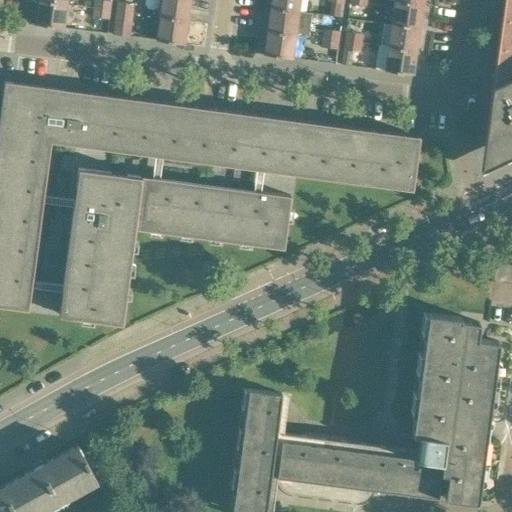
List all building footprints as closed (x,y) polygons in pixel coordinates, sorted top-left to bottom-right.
[(112,0),(111,0),(108,0),(94,0),(94,8),(110,10),(112,0)] [(187,21),(190,0),(161,0),(159,17),(187,21)] [(298,12),(299,0),(271,0),(270,9),(298,12)] [(511,0),(503,0),(496,49),(493,72),(492,79),(484,138),(480,170),(511,154),(511,0)] [(64,28),(67,5),(39,1),(36,24),(64,28)] [(134,3),(118,1),(116,11),(132,14),(134,3)] [(419,28),(422,5),(394,1),(391,25),(419,28)] [(109,18),(110,10),(94,8),(93,16),(109,18)] [(270,9),(267,31),(295,35),(307,37),(310,14),(298,12),(270,9)] [(129,35),(132,14),(116,11),(113,33),(129,35)] [(184,44),(187,21),(159,17),(156,40),(184,44)] [(415,51),(419,28),(391,25),(387,47),(415,51)] [(339,40),(340,31),(323,28),(322,38),(339,40)] [(292,58),(295,35),(267,31),(264,54),(292,58)] [(362,33),(347,31),(346,31),(345,41),(361,43),(362,33)] [(338,48),(339,40),(322,38),(321,46),(338,48)] [(360,50),(361,43),(345,41),(344,49),(360,50)] [(412,74),(415,51),(387,47),(384,70),(412,74)] [(412,189),(419,136),(4,80),(0,108),(0,305),(28,309),(31,285),(25,285),(26,278),(29,278),(31,262),(28,262),(30,248),(33,248),(35,232),(32,232),(34,218),(37,218),(39,203),(36,203),(38,188),(41,189),(43,173),(40,173),(45,134),(264,163),(263,169),(412,189)] [(283,247),(290,194),(260,190),(259,196),(82,174),(68,290),(61,289),(58,313),(121,321),(134,227),(283,247)] [(477,502),(490,404),(498,341),(477,338),(479,321),(460,319),(461,317),(428,313),(412,434),(417,435),(415,449),(282,431),(287,394),(281,393),(270,476),(270,480),(265,511),(271,511),(276,475),(437,496),(438,491),(445,492),(444,497),(477,502)] [(270,476),(281,393),(248,388),(232,510),(248,511),(265,511),(270,480),(270,476)] [(38,511),(97,480),(84,456),(77,444),(44,462),(43,460),(33,466),(34,467),(1,486),(15,511),(38,511)] [(0,511),(15,511),(1,486),(0,486),(0,511)]
